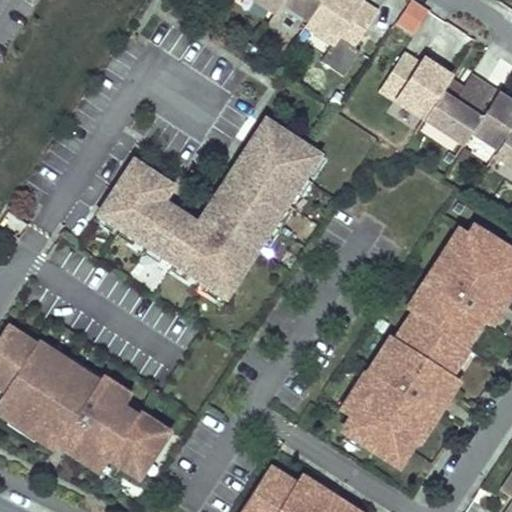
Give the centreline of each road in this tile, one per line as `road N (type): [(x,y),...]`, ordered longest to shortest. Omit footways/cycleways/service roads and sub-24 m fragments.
road 1 (residential): [(438,511),(511,401),(511,30),(464,0)]
road 2 (unknown): [(422,511),(258,412)]
road 3 (unknown): [(258,412),(353,251)]
road 4 (unknown): [(258,412),(191,511)]
